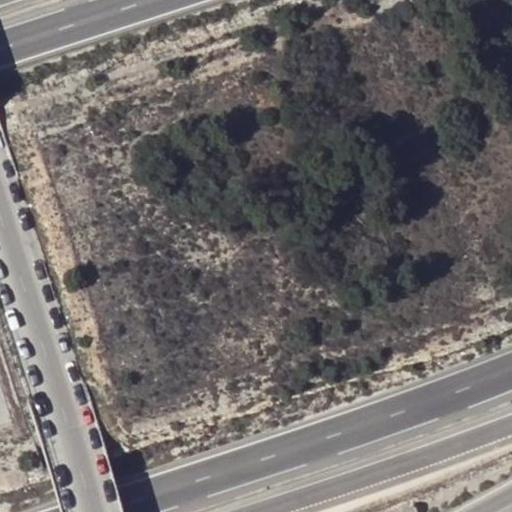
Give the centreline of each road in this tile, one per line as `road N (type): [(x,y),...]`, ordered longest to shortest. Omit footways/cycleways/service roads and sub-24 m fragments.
road 1 (trunk): [(104,511),(511,371)]
road 2 (tertiary): [(91,511),(0,213)]
road 3 (trunk): [(154,0),(0,50)]
